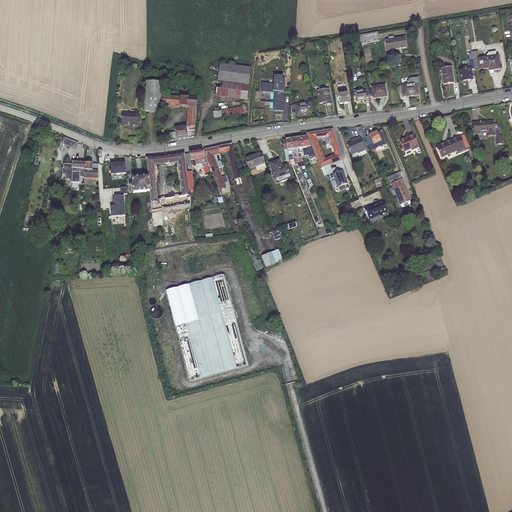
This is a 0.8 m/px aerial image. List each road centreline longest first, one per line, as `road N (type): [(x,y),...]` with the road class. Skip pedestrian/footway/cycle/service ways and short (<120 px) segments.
road 1 (residential): [(0,109),(106,148),(149,152),(432,110)]
road 2 (residential): [(241,335),(264,334),(282,353),(325,511)]
